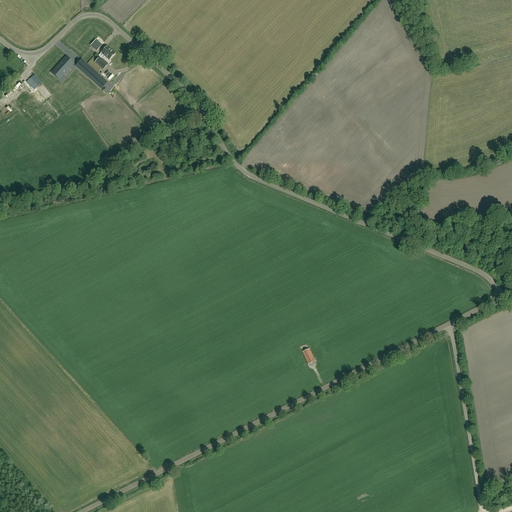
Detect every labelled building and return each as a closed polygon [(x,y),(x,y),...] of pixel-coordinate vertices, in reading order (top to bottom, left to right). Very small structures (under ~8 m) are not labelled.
[(96,40),(90,46),(96,51),(102,45),(96,40)] [(108,59),(109,60),(115,54),(107,46),(101,53),(105,56),(104,57),(106,60),(107,59),(108,60),(108,59)] [(106,62),(108,59),(108,60),(107,59),(106,60),(104,57),(102,59),(100,57),(95,62),(103,69),(108,64),(106,62)] [(56,68),(56,69),(53,72),(60,78),(72,65),(65,59),(60,65),(59,64),(56,68)] [(81,70),(101,88),(106,82),(87,64),(81,70)] [(35,75),(33,77),(39,85),(42,83),(35,75)] [(36,88),(30,80),(27,82),(34,90),(36,88)] [(63,91),(60,93),(67,101),(70,98),(63,91)] [(308,364),(315,361),(309,349),(302,352),(308,364)]
